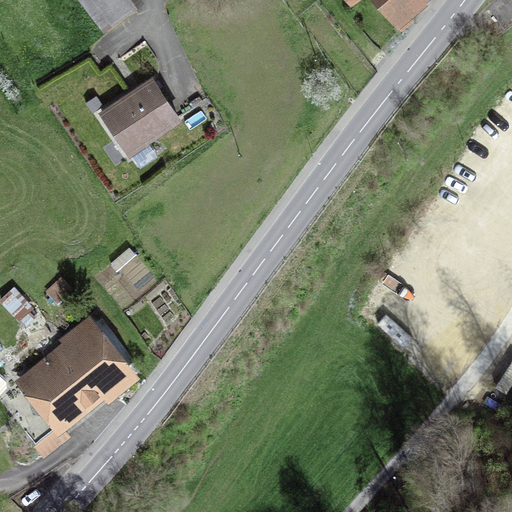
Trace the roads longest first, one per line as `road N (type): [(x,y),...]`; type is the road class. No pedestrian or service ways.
road 1 (tertiary): [(62,511),(168,388),(464,0)]
road 2 (residential): [(511,319),(351,511)]
road 3 (track): [(0,485),(96,432),(129,436)]
